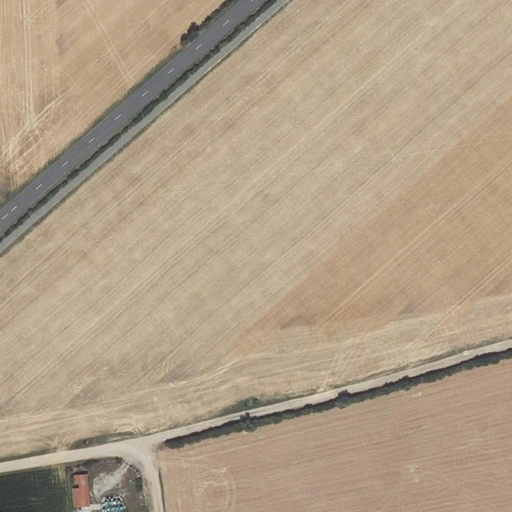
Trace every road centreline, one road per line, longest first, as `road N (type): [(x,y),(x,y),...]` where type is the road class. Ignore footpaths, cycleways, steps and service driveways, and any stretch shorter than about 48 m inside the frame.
road 1 (track): [(0,461),(151,441),(511,351)]
road 2 (tertiary): [(0,229),(258,0)]
